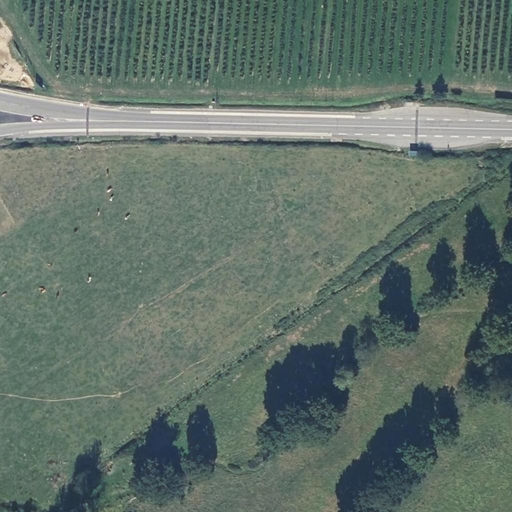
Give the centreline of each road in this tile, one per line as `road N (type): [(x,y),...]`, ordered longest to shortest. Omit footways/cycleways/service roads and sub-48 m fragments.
road 1 (track): [(511,93),(57,87),(2,0)]
road 2 (primary): [(111,122),(511,130)]
